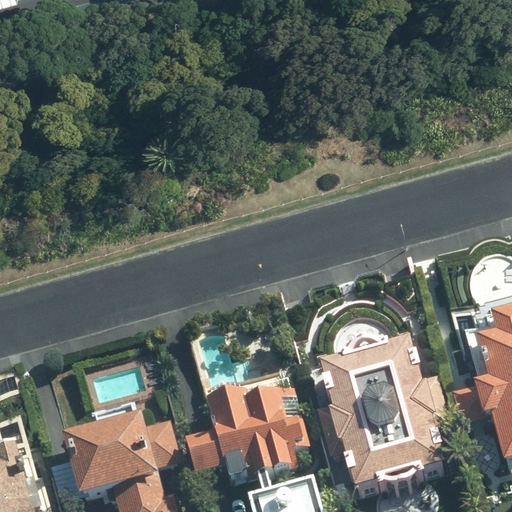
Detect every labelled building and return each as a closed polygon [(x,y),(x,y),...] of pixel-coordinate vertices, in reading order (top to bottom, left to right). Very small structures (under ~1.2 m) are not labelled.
[(511,315),(496,320),(501,338),(485,343),(497,387),(458,398),(468,432),(497,424),(510,469),(511,468),(511,315)] [(455,429),(443,383),(429,386),(418,345),(326,370),(361,496),(453,471),(442,433),(455,429)] [(297,393),(254,405),(252,398),(211,409),(220,439),(192,447),(200,477),(311,445),(297,393)] [(86,504),(116,495),(120,511),(180,511),(170,473),(186,468),(175,426),(151,433),(148,421),(69,443),(86,504)] [(0,454),(0,511),(39,511),(22,450),(0,456),(0,454)]
